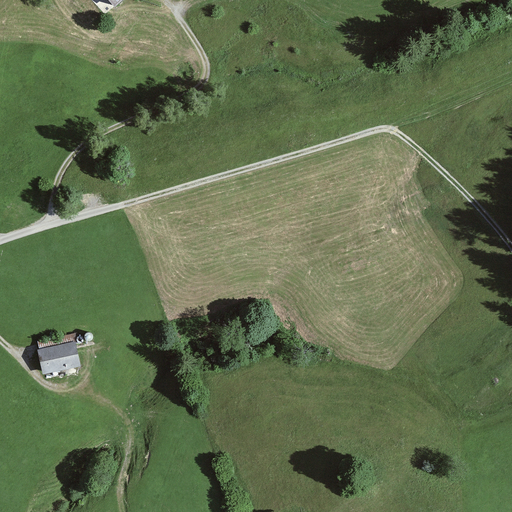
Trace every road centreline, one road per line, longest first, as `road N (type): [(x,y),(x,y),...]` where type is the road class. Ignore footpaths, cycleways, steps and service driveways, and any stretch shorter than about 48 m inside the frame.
road 1 (track): [(160,0),(202,51),(204,80),(184,98),(97,136),(63,165),(53,201),(60,219),(387,127),(511,245)]
road 2 (track): [(124,511),(120,491),(132,435),(115,406),(40,381),(0,344)]
